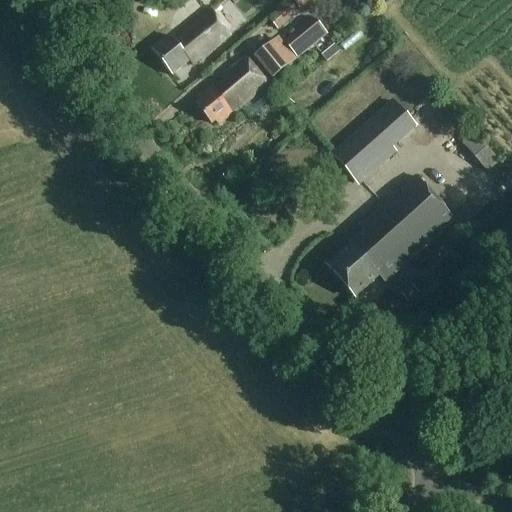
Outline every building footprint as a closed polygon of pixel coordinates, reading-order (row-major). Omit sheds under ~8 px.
[(313,0),(290,0),(290,1),(299,12),(313,0)] [(288,3),(268,20),(277,31),(298,15),(288,3)] [(193,69),(231,38),(210,13),(173,44),(169,39),(151,55),(172,80),(190,65),(193,69)] [(313,19),(284,43),(297,59),(327,35),(313,19)] [(254,61),(271,81),(295,61),(278,40),(254,61)] [(340,53),(334,47),(322,57),(327,63),(340,53)] [(213,123),(217,128),(268,85),(245,59),(223,78),(226,82),(216,91),(213,87),(200,97),(204,101),(195,108),(210,126),(213,123)] [(395,154),(391,149),(415,128),(392,103),(332,157),(358,186),(395,154)] [(474,135),(472,136),(463,144),(462,145),(485,173),(498,162),(474,135)] [(453,222),(416,180),(401,193),(405,197),(393,208),(389,203),(360,229),(364,233),(324,268),(354,301),(378,280),(383,285),(453,222)] [(493,210),(505,201),(497,189),(484,198),(493,210)] [(464,205),(479,218),(486,210),(471,197),(464,205)] [(411,286),(400,295),(408,304),(419,295),(411,286)]
